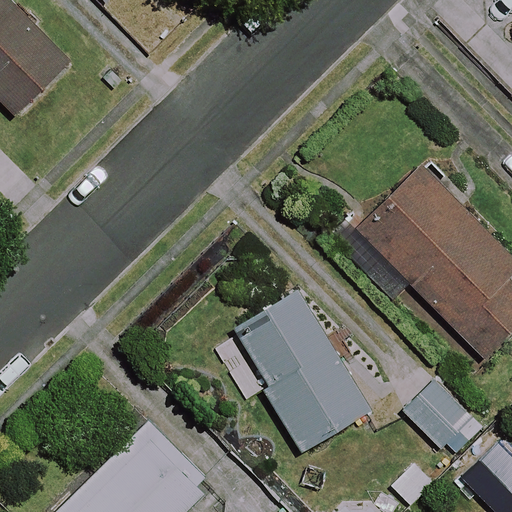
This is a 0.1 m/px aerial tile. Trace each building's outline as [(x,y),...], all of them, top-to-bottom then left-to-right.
[(68,65),(2,0),(0,0),(0,104),(13,118),(68,65)] [(511,269),(511,260),(422,176),(361,240),(487,359),(511,332),(511,286),(504,279),(511,269)] [(368,413),(296,296),(234,335),(269,390),(263,394),(301,455),(368,413)] [(471,422),(432,385),(402,416),(441,453),(471,422)] [(183,511),(207,489),(144,425),(55,511),(183,511)] [(511,511),(511,464),(491,442),(456,475),(490,511),(511,511)] [(432,487),(412,464),(387,487),(407,509),(432,487)]
